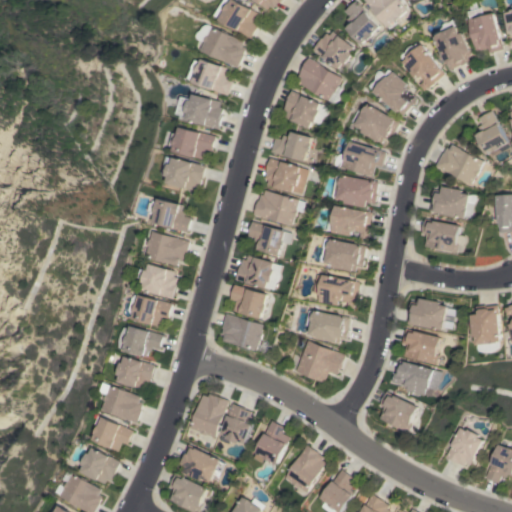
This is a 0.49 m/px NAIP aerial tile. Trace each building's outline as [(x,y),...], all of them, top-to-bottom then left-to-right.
[(238,0),(260,13),(255,22),(261,25),(253,38),(222,19),(228,10),(227,10),(231,3),(232,3),(233,0),(238,0)] [(281,0),(279,3),(279,2),(275,7),(271,5),(268,9),(256,0),(281,0)] [(374,33),(375,34),(369,40),(368,39),(363,43),(348,28),(354,22),(349,17),(351,16),(346,11),(357,0),(381,26),(374,33)] [(400,0),(408,9),(407,10),(408,11),(395,22),(394,21),(387,26),(366,0),(400,0)] [(489,53),(488,47),(477,50),(467,18),(469,18),(467,11),(481,7),(483,15),(493,12),(504,48),(489,53)] [(511,48),(511,9),(503,11),(509,49),(511,48)] [(461,65),(461,64),(450,70),(434,37),(435,36),(434,35),(434,33),(434,32),(436,31),(438,30),(440,29),(441,27),(442,27),(442,24),(443,23),(445,22),(448,21),(450,20),(452,19),(454,18),(457,19),(459,20),(460,22),(459,24),(459,25),(456,26),(460,33),(462,32),(471,50),(470,50),(472,54),(468,56),(470,61),(461,65)] [(208,41),(207,41),(203,39),(200,37),(199,34),(200,32),(203,29),(204,28),(205,26),(208,24),(211,24),(214,25),(216,25),(247,41),(244,46),(248,47),(245,53),(246,54),(240,67),(204,49),(208,41)] [(352,63),(346,72),(314,49),(323,37),(324,38),(327,32),(330,34),(333,30),(356,47),(352,52),(354,54),(349,61),(352,63)] [(414,77),(402,62),(404,60),(402,57),(402,55),(403,53),(404,52),(405,50),(407,47),(409,46),(411,45),(413,45),(415,43),(416,43),(419,47),(423,44),(442,68),(441,69),(445,73),(435,82),(436,82),(428,88),(428,87),(424,90),(420,84),(423,81),(424,79),(421,75),(419,75),(419,74),(418,74),(417,74),(414,77)] [(344,77),(339,85),(340,86),(341,86),(343,88),(343,89),(341,93),(341,94),(341,98),(339,102),(336,103),(333,103),(331,101),(330,100),(322,95),(321,96),(315,93),(315,91),(302,83),(300,81),(302,77),(300,76),(303,70),(302,69),(309,57),(344,77)] [(198,59),(204,61),(206,58),(229,67),(227,73),(230,74),(229,78),(235,81),(230,95),(196,81),(196,80),(191,78),(198,59)] [(418,98),(412,105),(403,115),(399,111),(398,112),(373,89),(370,85),(370,83),(375,78),(375,72),(377,70),(380,69),(382,70),(384,72),(388,68),(389,68),(393,71),(408,84),(406,86),(410,90),(408,92),(410,94),(413,94),(418,98)] [(325,103),(327,105),(329,107),(329,111),(328,114),(326,115),(323,117),(323,119),(322,122),(319,123),(317,122),(314,121),(312,127),(286,116),(288,111),(285,110),(288,102),(287,102),(292,90),(321,102),(325,103)] [(185,96),(195,99),(197,94),(223,101),(222,106),(225,107),(224,114),(225,114),(221,128),(190,119),(191,116),(181,113),(185,96)] [(351,121),(358,108),(363,111),(367,105),(368,106),(369,104),(401,121),(395,132),(396,132),(391,141),(389,140),(385,137),(383,142),(363,131),(362,133),(355,130),(358,124),(351,121)] [(510,142),(502,147),(498,149),(499,150),(493,153),(492,152),(488,154),(476,132),(481,129),(479,126),(483,124),(480,118),(493,110),(510,142)] [(218,136),(214,150),(208,149),(205,158),(177,151),(178,147),(173,145),(177,132),(182,134),(183,126),(218,136)] [(313,137),(311,143),(313,143),(311,151),(309,151),(306,161),(288,155),(288,156),(272,151),(276,137),(283,139),(284,135),(291,137),(293,131),(313,137)] [(387,152),(383,166),(377,165),(374,176),(342,166),(342,165),(338,165),(336,164),(335,162),(336,158),(337,156),(339,154),(341,152),(343,152),(343,150),(344,142),(347,140),(349,139),(351,141),(387,152)] [(486,161),(482,171),(481,170),(477,177),(476,176),(472,184),(437,165),(444,153),(447,147),(451,149),(453,144),(486,161)] [(208,165),(204,180),(203,179),(201,186),(198,184),(196,190),(170,182),(171,176),(169,175),(173,163),(175,163),(177,157),(208,165)] [(302,166),(302,167),(310,170),(303,193),(295,191),(295,192),(268,184),(269,179),(265,178),(267,172),(266,172),(270,157),(302,166)] [(336,174),(343,176),(344,174),(379,181),(377,193),(378,193),(376,203),(369,202),(367,207),(346,203),(347,200),(338,198),(338,197),(332,196),(336,174)] [(441,212),(441,213),(431,211),(433,199),(432,199),(433,194),(435,194),(436,190),(440,191),(441,185),(464,190),(463,192),(472,193),(474,193),(476,193),(478,195),(478,197),(477,199),(475,205),(474,208),(474,214),(474,216),(472,218),(467,217),(467,218),(441,212)] [(300,199),(300,200),(307,202),(304,212),(298,210),(296,217),(295,216),(293,225),(255,214),(259,200),(260,200),(261,194),(264,195),(266,189),(300,199)] [(511,231),(499,232),(497,195),(511,194),(511,231)] [(184,204),(183,210),(186,211),(185,216),(192,218),(188,232),(171,227),(154,222),(156,214),(151,213),(152,211),(150,210),(152,202),(154,202),(155,200),(160,201),(161,198),(184,204)] [(352,231),(351,235),(333,232),(333,231),(327,230),(330,216),(334,216),(336,205),(346,207),(373,212),(370,225),(372,226),(370,235),(369,234),(368,238),(361,237),(361,233),(360,231),(356,230),(355,231),(353,232),(352,231)] [(461,225),(460,234),(466,235),(467,238),(467,240),(466,242),(464,244),(464,249),(463,251),(459,250),(458,252),(426,245),(428,234),(422,233),(425,218),(461,225)] [(253,221),(287,230),(287,231),(293,233),(290,244),(285,242),(283,249),(282,248),(280,254),(257,248),(258,242),(255,241),(256,237),(249,235),(253,221)] [(148,239),(149,239),(152,230),(190,241),(186,255),(185,255),(183,261),(180,260),(178,265),(161,261),(161,262),(153,259),(154,259),(137,254),(139,244),(146,246),(148,239)] [(365,257),(366,258),(364,267),(358,266),(357,271),(334,267),(335,264),(326,262),(328,255),(321,254),(324,237),(367,245),(365,257)] [(241,264),(242,265),(244,258),(247,259),(249,254),(275,261),(274,262),(282,265),(280,272),(281,275),(281,279),(277,282),(275,289),(268,287),(237,278),(241,264)] [(175,271),(174,276),(177,277),(176,283),(177,284),(173,298),(142,289),(143,282),(141,282),(142,279),(137,277),(139,268),(145,270),(145,269),(147,270),(149,263),(175,271)] [(316,274),(323,275),(323,274),(354,280),(354,281),(360,282),(358,294),(357,304),(356,303),(355,308),(348,307),(348,302),(347,300),(343,299),(340,300),(339,300),(339,305),(319,301),(321,294),(320,294),(320,293),(313,292),(316,274)] [(236,284),(270,294),(267,304),(268,304),(266,312),(265,312),(263,318),(235,310),(238,300),(232,299),(236,284)] [(130,298),(132,294),(138,293),(173,303),(169,318),(163,316),(160,326),(131,318),(132,314),(129,313),(128,308),(130,298)] [(408,323),(412,301),(419,302),(420,297),(441,301),(440,304),(448,306),(446,320),(445,327),(444,326),(443,329),(408,323)] [(473,314),(478,313),(477,306),(487,305),(487,306),(500,304),(505,340),(503,341),(504,344),(503,346),(501,349),(498,351),(493,352),(489,352),(486,351),(482,350),(481,348),(479,336),(476,336),(473,314)] [(308,310),(315,311),(315,310),(350,317),(348,329),(349,329),(347,339),(345,338),(341,337),(340,342),(318,338),(318,336),(310,334),(311,326),(305,325),(308,310)] [(265,324),(263,332),(264,333),(264,334),(269,335),(267,341),(261,339),(258,350),(249,347),(248,348),(242,346),(242,345),(225,340),(226,335),(223,334),(224,328),(223,327),(227,313),(265,324)] [(129,328),(130,325),(164,335),(160,349),(153,347),(152,351),(148,350),(146,356),(123,350),(123,349),(117,347),(117,340),(119,333),(122,327),(129,328)] [(405,356),(408,344),(402,343),(405,328),(442,336),(438,354),(440,355),(437,363),(405,356)] [(329,371),(325,382),(295,371),(307,340),(346,355),(341,368),(340,368),(338,374),(329,371)] [(155,364),(151,379),(151,378),(149,385),(145,384),(144,389),(117,382),(119,375),(117,374),(120,362),(122,362),(124,356),(155,364)] [(436,369),(431,388),(429,388),(428,395),(408,390),(409,387),(404,385),(405,382),(402,382),(400,383),(393,381),(396,372),(399,360),(405,362),(405,361),(436,369)] [(109,384),(142,396),(140,401),(144,403),(141,409),(142,409),(137,423),(100,409),(103,400),(102,400),(104,394),(97,391),(101,382),(109,385),(109,384)] [(412,423),(415,424),(412,430),(412,431),(382,418),(385,411),(384,411),(386,407),(381,405),(387,391),(421,406),(416,415),(412,423)] [(208,434),(207,435),(200,432),(201,431),(191,428),(204,394),(209,396),(210,393),(216,395),(230,400),(216,437),(208,434)] [(234,403),(249,409),(248,410),(253,411),(252,415),(257,417),(247,443),(240,440),(239,443),(231,439),(230,443),(220,439),(222,434),(222,433),(234,403)] [(128,444),(122,442),(118,451),(91,439),(94,433),(93,433),(96,425),(97,426),(101,416),(120,425),(120,424),(134,430),(128,444)] [(286,427),(283,432),(292,437),(279,463),(273,460),(273,461),(266,457),(263,462),(255,458),(258,452),(257,452),(265,436),(264,435),(272,420),(286,427)] [(461,428),(467,431),(468,429),(479,435),(478,437),(484,440),(471,464),(467,461),(465,465),(459,462),(459,463),(446,456),(461,428)] [(299,486),(298,487),(292,483),(293,482),(285,477),(307,444),(320,452),(319,453),(324,456),(323,459),(327,462),(317,478),(317,479),(315,483),(313,484),(308,492),(299,486)] [(498,444),(508,448),(508,447),(511,448),(511,475),(507,474),(506,477),(502,476),(499,482),(485,477),(498,444)] [(80,471),(83,465),(81,464),(87,452),(89,453),(92,447),(121,461),(114,475),(113,474),(111,480),(107,478),(105,483),(80,471)] [(221,476),(217,474),(213,482),(205,478),(204,481),(184,472),(187,467),(179,464),(185,452),(188,454),(189,453),(190,453),(193,447),(197,449),(198,447),(223,459),(223,460),(227,462),(221,476)] [(329,505),(330,504),(321,497),(342,469),(354,477),(350,483),(353,486),(351,489),(356,492),(341,511),(336,508),(335,509),(329,505)] [(87,511),(58,495),(59,493),(54,491),(59,483),(63,485),(65,481),(60,479),(65,470),(71,473),(71,472),(102,489),(99,494),(103,496),(99,502),(100,502),(94,511),(87,511)] [(198,511),(171,499),(174,492),(176,488),(171,486),(177,472),(210,488),(203,504),(204,505),(201,511),(198,511)] [(360,511),(373,493),(385,501),(385,502),(390,505),(388,509),(393,511),(392,511),(352,511),(353,511),(354,511),(360,511)] [(234,511),(245,496),(247,498),(248,497),(252,500),(255,495),(267,503),(263,508),(265,510),(263,511),(234,511)]
